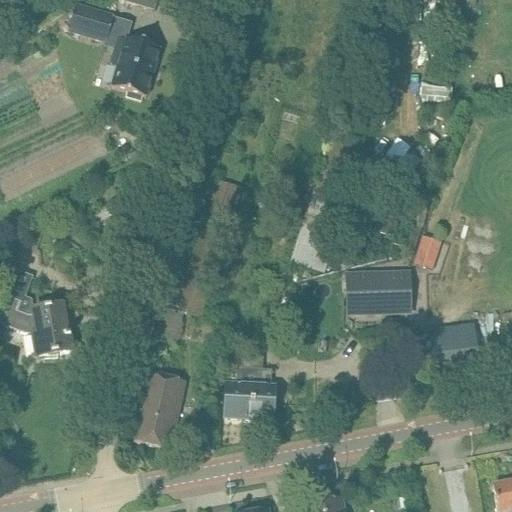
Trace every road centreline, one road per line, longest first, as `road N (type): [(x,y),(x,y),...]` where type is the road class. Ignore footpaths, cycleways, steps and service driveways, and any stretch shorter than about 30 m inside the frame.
road 1 (unclassified): [(93,494),(244,0)]
road 2 (secondary): [(93,494),(511,414)]
